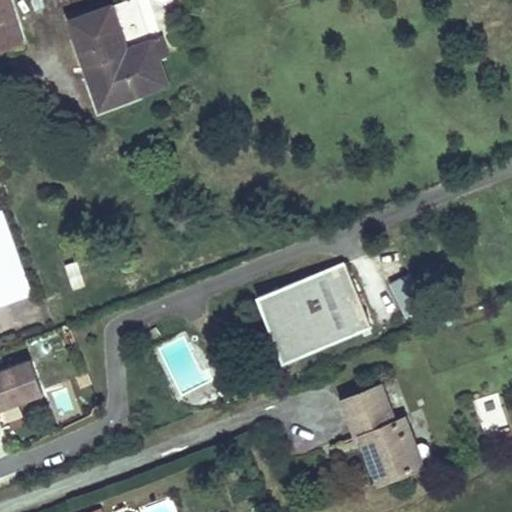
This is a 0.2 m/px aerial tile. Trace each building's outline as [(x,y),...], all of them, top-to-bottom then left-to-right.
[(0,0),(0,51),(26,42),(11,0),(0,0)] [(128,49),(111,5),(71,17),(101,106),(167,83),(158,55),(168,52),(162,36),(128,49)] [(376,284),(392,281),(397,310),(413,307),(402,247),(371,253),(376,284)] [(64,264),(73,288),(86,283),(78,259),(64,264)] [(344,262),(258,294),(268,316),(253,323),(259,337),(274,333),(287,327),(292,342),(341,324),(346,336),(370,326),(344,262)] [(287,327),(274,333),(284,361),(346,336),(341,324),(292,342),(287,327)] [(26,361),(0,370),(0,407),(38,394),(26,361)] [(74,376),(84,406),(98,402),(87,372),(74,376)] [(380,390),(343,403),(356,440),(361,439),(364,437),(369,451),(366,453),(377,485),(413,473),(406,455),(413,452),(403,423),(393,426),(380,390)] [(498,394),(481,400),(492,432),(509,427),(498,394)] [(364,437),(361,439),(366,453),(369,451),(364,437)] [(413,452),(406,455),(413,473),(420,470),(413,452)]
